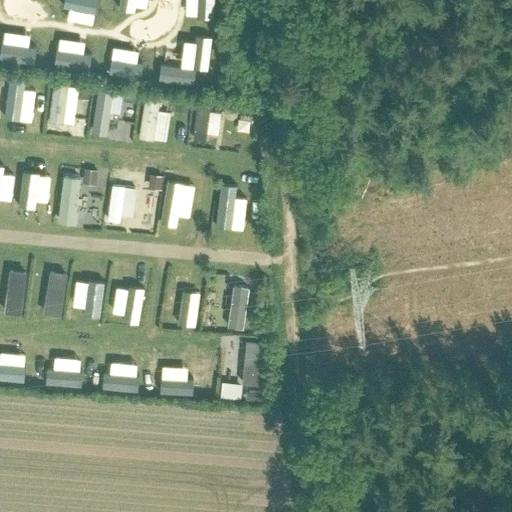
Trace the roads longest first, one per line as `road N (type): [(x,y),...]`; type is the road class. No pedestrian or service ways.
road 1 (track): [(270,0),(289,299)]
road 2 (track): [(0,322),(213,339)]
road 3 (track): [(289,299),(304,511)]
